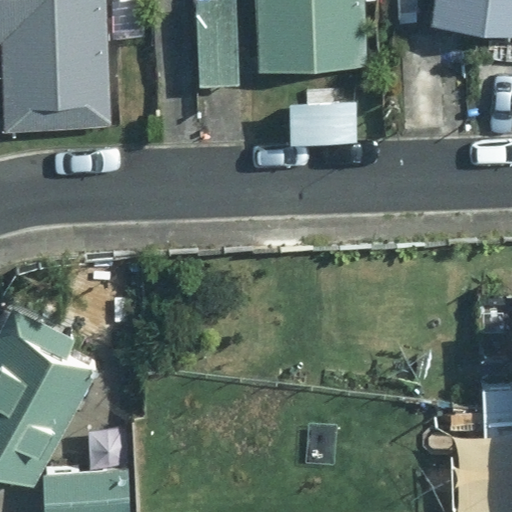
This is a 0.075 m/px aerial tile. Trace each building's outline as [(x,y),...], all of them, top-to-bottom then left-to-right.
[(0,0),(0,115),(1,129),(107,125),(102,0),(0,0)] [(235,0),(190,0),(197,85),(241,82),(235,0)] [(364,61),(362,0),(252,0),(254,64),(364,61)] [(511,0),(428,0),(426,17),(511,28),(511,0)] [(74,330),(9,294),(0,310),(0,465),(31,483),(99,361),(67,344),(74,330)] [(136,511),(135,465),(47,468),(48,511),(136,511)]
